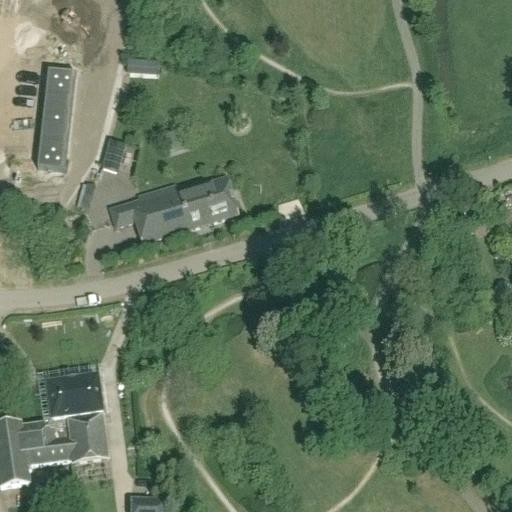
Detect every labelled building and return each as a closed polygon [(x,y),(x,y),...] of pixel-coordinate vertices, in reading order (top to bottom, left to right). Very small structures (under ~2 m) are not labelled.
[(49,75),(38,173),(65,176),(77,78),(49,75)] [(138,249),(235,220),(224,182),(176,195),(176,196),(159,201),(108,215),(113,231),(131,226),(138,249)] [(107,464),(100,419),(101,419),(96,382),(45,389),(50,426),(56,467),(71,465),(72,468),(107,464)] [(56,467),(50,426),(0,432),(0,492),(28,488),(26,476),(30,475),(30,471),(56,467)] [(131,502),(130,511),(161,511),(162,503),(159,502),(131,502)]
